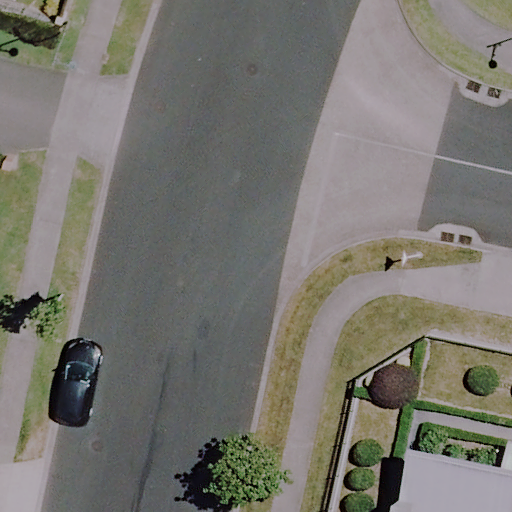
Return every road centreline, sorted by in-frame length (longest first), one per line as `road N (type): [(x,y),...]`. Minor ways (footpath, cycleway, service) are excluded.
road 1 (residential): [(135,511),(221,109)]
road 2 (residential): [(221,109),(511,171)]
